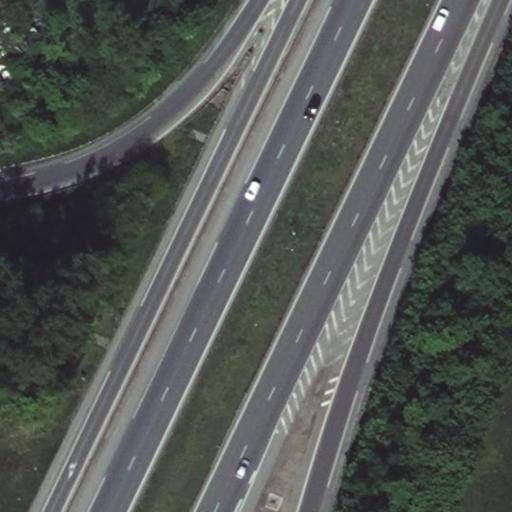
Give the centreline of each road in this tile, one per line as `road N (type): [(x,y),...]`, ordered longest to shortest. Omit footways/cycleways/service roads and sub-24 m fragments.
road 1 (motorway): [(212,511),(461,0)]
road 2 (motorway): [(298,0),(52,511)]
road 3 (motorway): [(353,0),(107,511)]
road 4 (motorway): [(306,511),(400,247),(501,0)]
road 5 (motorway): [(257,0),(207,72),(141,136),(70,173),(0,189)]
